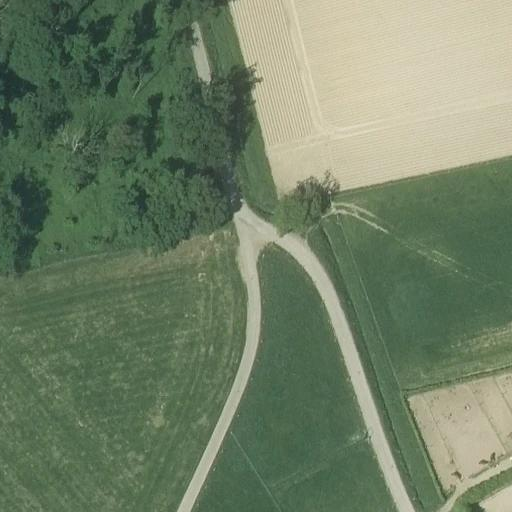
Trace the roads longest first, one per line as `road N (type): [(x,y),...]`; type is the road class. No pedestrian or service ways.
road 1 (track): [(240,229),(260,228),(278,240),(308,266),(328,299),(408,511)]
road 2 (residential): [(240,229),(252,329),(224,425),(182,511)]
road 3 (residential): [(240,229),(181,0)]
